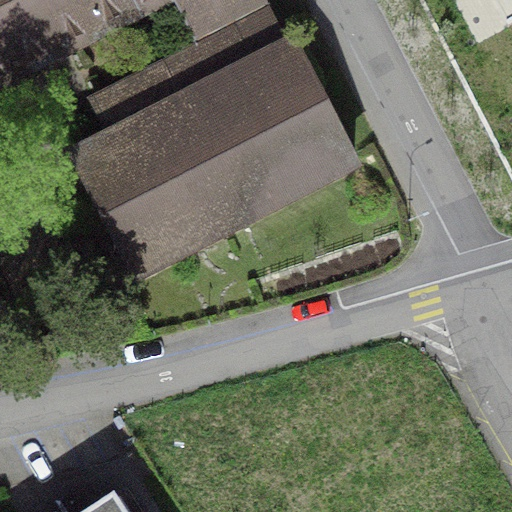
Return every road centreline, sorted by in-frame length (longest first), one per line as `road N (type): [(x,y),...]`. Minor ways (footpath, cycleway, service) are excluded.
road 1 (residential): [(503,289),(0,411)]
road 2 (residential): [(349,0),(503,289)]
road 3 (residential): [(503,289),(482,309),(479,332),(511,422)]
